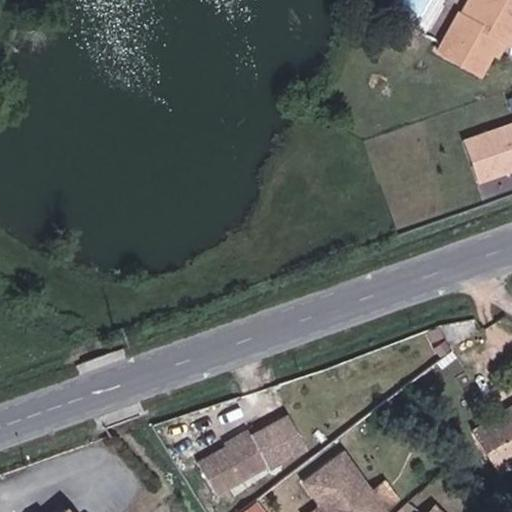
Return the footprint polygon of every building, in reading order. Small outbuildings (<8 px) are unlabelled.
[(511,0),(470,0),(463,14),(459,11),(438,49),(480,73),(493,51),(499,37),(505,41),(510,43),(511,38),(511,0)] [(465,0),(459,11),(463,14),(470,0),(465,0)] [(499,37),(493,51),(498,54),(505,41),(499,37)] [(511,119),(466,134),(481,179),(511,168),(511,119)] [(511,406),(489,421),(511,457),(511,406)] [(198,460),(215,491),(268,460),(269,463),(305,444),(288,413),(255,432),(253,430),(229,443),(198,460)] [(229,443),(253,430),(250,424),(226,438),(229,443)] [(373,491),(343,452),(304,481),(322,504),(328,511),(384,511),(387,510),(384,506),(373,491)] [(373,491),(384,506),(399,495),(387,480),(373,491)]
